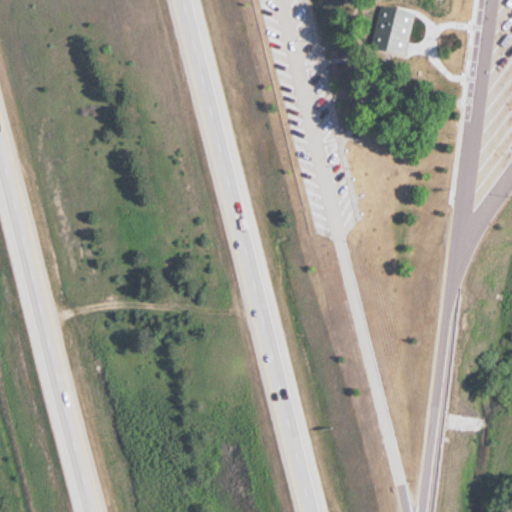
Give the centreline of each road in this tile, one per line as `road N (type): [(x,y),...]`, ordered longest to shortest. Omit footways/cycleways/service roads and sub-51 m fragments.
road 1 (motorway): [(316,511),(184,0)]
road 2 (motorway): [(0,136),(98,511)]
